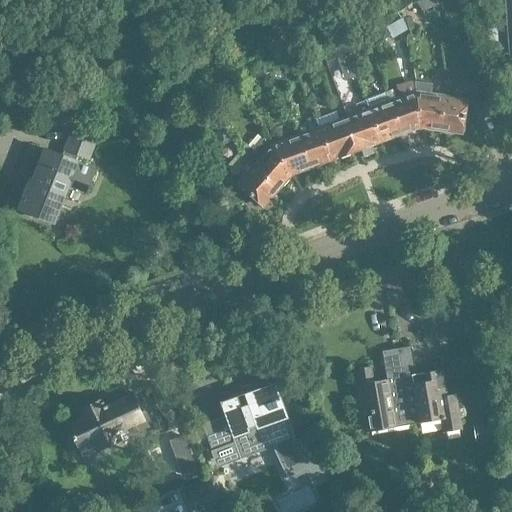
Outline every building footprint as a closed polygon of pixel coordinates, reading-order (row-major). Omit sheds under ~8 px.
[(435,1),(434,0),(420,0),(417,2),(423,10),(435,1)] [(385,27),(391,36),(406,26),(401,17),(385,27)] [(344,45),(347,54),(360,49),(357,40),(344,45)] [(347,54),(344,45),(333,48),(335,58),(347,54)] [(295,60),(297,69),(310,67),(308,57),(295,60)] [(297,69),(295,60),(283,62),(285,71),(297,69)] [(248,69),(249,77),(263,74),(261,67),(248,69)] [(205,74),(207,83),(223,80),(221,70),(205,74)] [(207,83),(205,74),(190,77),(191,86),(207,83)] [(414,94),(419,126),(439,128),(442,97),(430,95),(431,84),(414,81),(415,93),(414,94)] [(365,101),(380,140),(401,132),(390,102),(390,103),(386,93),(365,100),(365,101)] [(390,102),(401,132),(419,126),(414,94),(390,102)] [(442,97),(439,128),(462,132),(467,100),(442,97)] [(342,120),(354,150),(380,140),(365,101),(356,104),(360,114),(342,120)] [(354,150),(342,120),(318,129),(329,159),(354,150)] [(34,181),(31,179),(30,179),(18,208),(52,222),(67,184),(86,191),(94,170),(75,163),(78,155),(87,159),(95,138),(70,129),(62,149),(64,150),(62,156),(43,148),(38,161),(41,163),(34,181)] [(190,138),(188,129),(172,133),(175,142),(190,138)] [(296,137),(308,167),(329,159),(318,129),(296,137)] [(261,159),(254,166),(278,188),(291,173),(274,145),(273,146),(265,137),(252,151),(261,159)] [(308,167),(296,137),(274,145),(291,173),(308,167)] [(278,188),(254,166),(239,152),(226,167),(242,181),(238,185),(263,206),(278,188)] [(397,348),(410,424),(440,419),(443,431),(461,428),(455,394),(448,395),(443,369),(417,374),(412,345),(397,348)] [(410,424),(397,348),(382,350),(387,377),(373,380),(371,366),(352,369),(357,397),(361,397),(367,432),(410,424)] [(272,446),(288,480),(306,472),(289,434),(283,415),(284,415),(280,402),(278,402),(274,393),(276,392),(272,379),(258,384),(257,383),(249,386),(253,398),(262,397),(266,406),(229,419),(227,414),(202,423),(212,450),(234,442),(238,454),(267,444),(272,446)] [(94,440),(98,449),(119,439),(116,433),(120,431),(119,430),(128,426),(117,400),(107,405),(107,404),(102,406),(100,399),(79,408),(83,418),(67,426),(69,431),(68,431),(74,443),(76,447),(86,443),(87,443),(94,440)] [(166,462),(177,458),(182,472),(196,468),(183,434),(159,442),(166,462)] [(187,486),(196,511),(226,499),(217,474),(187,486)]
